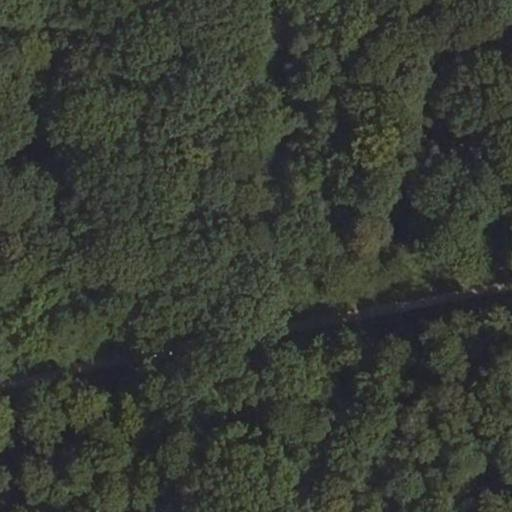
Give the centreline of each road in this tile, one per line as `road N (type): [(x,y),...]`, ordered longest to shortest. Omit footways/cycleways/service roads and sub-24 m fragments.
road 1 (track): [(511,302),(0,398)]
road 2 (track): [(297,0),(269,353)]
road 3 (track): [(264,511),(269,353)]
